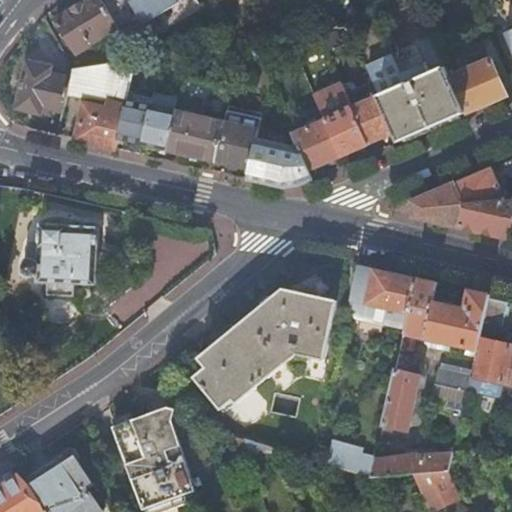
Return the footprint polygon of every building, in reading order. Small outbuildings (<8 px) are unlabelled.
[(76,56),(118,32),(99,0),(94,0),(56,22),(76,56)] [(118,0),(136,28),(181,0),(118,0)] [(101,56),(102,66),(117,64),(115,53),(101,56)] [(102,66),(73,71),(69,88),(67,94),(109,103),(127,107),(128,103),(137,61),(135,61),(117,64),(102,66)] [(450,80),(465,115),(499,100),(508,97),(493,62),(450,80)] [(406,87),(381,98),(397,134),(401,143),(442,125),(465,115),(450,80),(445,69),(429,76),(426,66),(401,77),(406,87)] [(53,110),(63,113),(67,94),(69,88),(48,83),(50,77),(29,72),(20,110),(41,115),(43,108),(53,110)] [(224,123),(232,87),(185,76),(179,101),(167,152),(216,163),(224,123)] [(342,86),(315,98),(326,122),(341,158),(369,146),(353,110),(342,86)] [(155,96),(152,108),(144,147),(167,153),(167,152),(179,101),(155,96)] [(353,110),(369,146),(397,134),(381,98),(353,110)] [(85,105),(76,142),(93,145),(117,151),(119,141),(127,107),(109,103),(107,111),(85,105)] [(152,108),(128,103),(127,107),(119,141),(144,147),(152,108)] [(43,108),(41,115),(51,117),(53,110),(43,108)] [(326,122),(293,136),(300,150),(309,172),(341,158),(326,122)] [(224,123),(216,163),(251,171),(257,141),(258,141),(260,132),(224,123)] [(257,141),(251,171),(248,181),(276,188),(285,190),(299,187),(313,181),(309,172),(300,150),(258,141),(257,141)] [(511,160),(476,176),(457,184),(466,207),(511,201),(511,160)] [(445,225),(461,229),(466,207),(457,184),(413,204),(415,219),(445,225)] [(510,241),(511,241),(511,239),(511,201),(466,207),(461,229),(510,241)] [(100,229),(69,227),(69,225),(41,225),(39,262),(38,261),(36,260),(35,260),(33,259),(31,259),(30,259),(29,260),(27,260),(26,261),(25,261),(25,262),(24,263),(23,264),(22,266),(22,268),(22,269),(22,270),(22,271),(23,272),(24,274),(25,275),(26,276),(28,277),(29,277),(30,278),(31,278),(33,278),(33,279),(33,280),(33,281),(33,282),(37,282),(37,283),(47,284),(46,297),(69,298),(70,298),(70,297),(71,297),(71,298),(72,298),(72,299),(75,299),(76,286),(96,287),(100,229)] [(410,317),(418,280),(386,273),(363,268),(359,267),(350,304),(410,317)] [(477,351),(484,324),(490,297),(456,289),(418,280),(410,317),(408,326),(379,447),(384,448),(389,428),(403,431),(403,435),(408,436),(421,378),(410,375),(418,339),(429,342),(428,347),(441,350),(442,344),(477,351)] [(285,290),(200,359),(207,368),(195,378),(222,410),(233,400),(237,404),(297,355),(323,361),(336,303),(285,290)] [(511,330),(511,301),(509,301),(490,297),(484,324),(511,330)] [(410,317),(350,304),(347,318),(406,331),(410,317)] [(476,380),(504,387),(511,354),(511,348),(485,342),(476,380)] [(465,406),(468,393),(471,379),(471,378),(440,371),(433,398),(439,400),(439,401),(449,403),(449,402),(455,404),(465,406)] [(501,401),(504,387),(476,380),(471,379),(468,393),(501,401)] [(275,398),(271,414),(292,419),(296,403),(275,398)] [(152,415),(169,409),(167,402),(150,408),(152,415)] [(463,412),(465,406),(455,404),(454,410),(463,412)] [(175,420),(177,410),(169,409),(152,415),(135,421),(116,428),(115,428),(143,510),(146,509),(185,495),(195,491),(174,423),(175,420)] [(449,473),(454,455),(454,454),(462,418),(463,412),(454,410),(449,409),(448,414),(452,415),(447,439),(448,449),(448,455),(418,457),(418,455),(376,461),(372,478),(372,480),(413,475),(414,477),(449,473)] [(116,428),(135,421),(132,414),(114,421),(116,428)] [(462,418),(454,454),(459,454),(467,418),(462,418)] [(248,452),(245,441),(229,436),(227,446),(248,452)] [(372,478),(376,461),(332,449),(327,465),(372,478)] [(46,469),(48,472),(55,468),(57,472),(77,460),(80,458),(75,451),(46,469)] [(43,511),(98,511),(102,510),(89,490),(93,486),(79,463),(77,460),(57,472),(55,468),(48,472),(27,486),(43,511)] [(436,511),(462,500),(449,473),(414,477),(429,511),(436,511)] [(43,511),(27,486),(20,477),(0,489),(0,511),(43,511)] [(315,481),(320,492),(328,488),(323,477),(315,481)] [(161,511),(188,502),(185,495),(146,509),(146,511),(161,511)]
